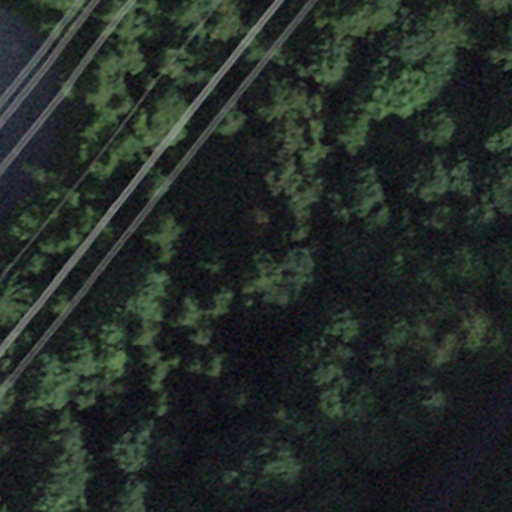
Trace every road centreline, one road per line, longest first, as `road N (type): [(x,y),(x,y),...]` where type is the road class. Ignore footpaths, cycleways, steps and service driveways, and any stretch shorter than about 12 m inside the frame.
road 1 (unclassified): [(0,36),(21,86),(16,146),(0,182)]
road 2 (unclassified): [(435,511),(511,405)]
